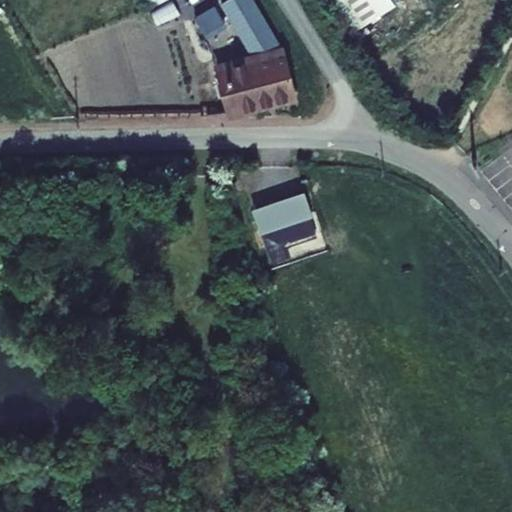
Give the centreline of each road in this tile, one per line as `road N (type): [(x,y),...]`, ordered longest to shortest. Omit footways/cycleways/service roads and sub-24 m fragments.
road 1 (unclassified): [(511,246),(449,178),(372,140),(0,144)]
road 2 (track): [(283,0),(372,140)]
